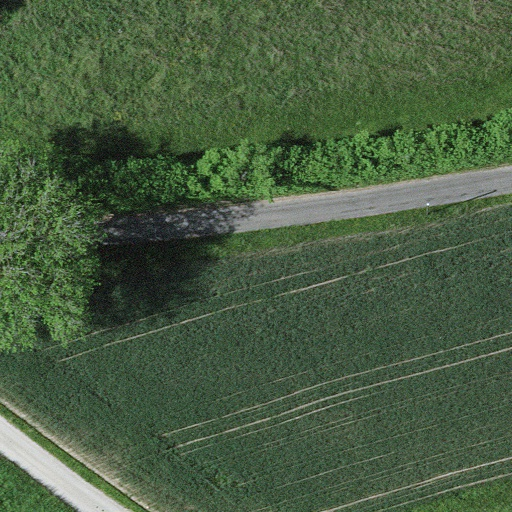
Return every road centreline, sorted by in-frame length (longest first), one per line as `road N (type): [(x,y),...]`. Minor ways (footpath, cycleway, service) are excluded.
road 1 (track): [(511,179),(254,218),(0,241)]
road 2 (track): [(111,511),(0,422)]
